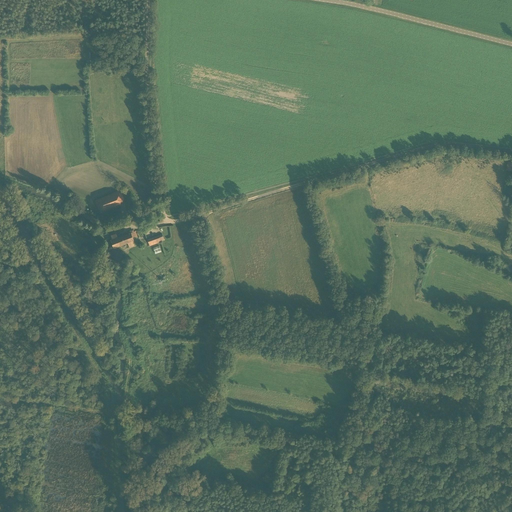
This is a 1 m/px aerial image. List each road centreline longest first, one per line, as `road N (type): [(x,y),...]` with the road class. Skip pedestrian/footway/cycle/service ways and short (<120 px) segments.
road 1 (track): [(207,212),(431,145),(511,152)]
road 2 (track): [(200,231),(227,329),(216,417),(202,423),(132,414)]
road 3 (track): [(148,0),(146,102),(161,213),(165,222),(207,212)]
road 4 (track): [(0,209),(104,374),(109,413)]
road 5 (tertiary): [(511,45),(317,0)]
road 6 (track): [(146,33),(11,37)]
